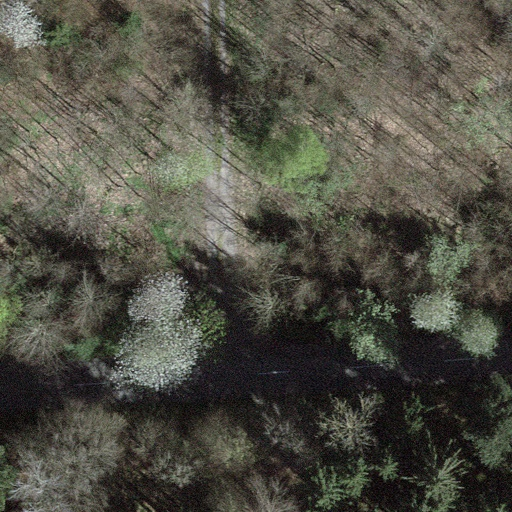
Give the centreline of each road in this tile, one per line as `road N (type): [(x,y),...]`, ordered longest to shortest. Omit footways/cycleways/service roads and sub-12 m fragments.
road 1 (tertiary): [(511,342),(0,380)]
road 2 (track): [(212,0),(224,364)]
